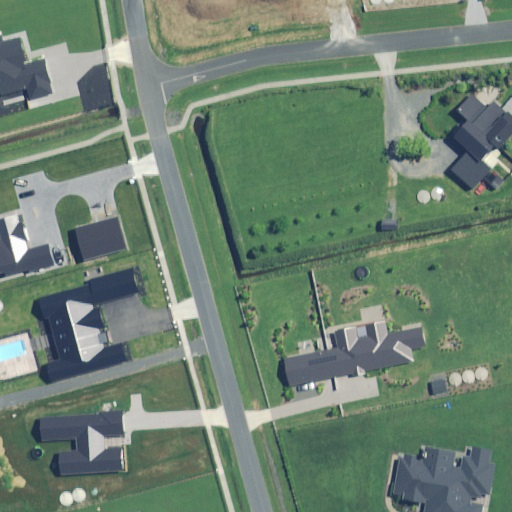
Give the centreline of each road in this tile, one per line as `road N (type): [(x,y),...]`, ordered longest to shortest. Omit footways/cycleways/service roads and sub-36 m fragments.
road 1 (residential): [(263,511),(147,84)]
road 2 (residential): [(147,84),(284,52),(511,29)]
